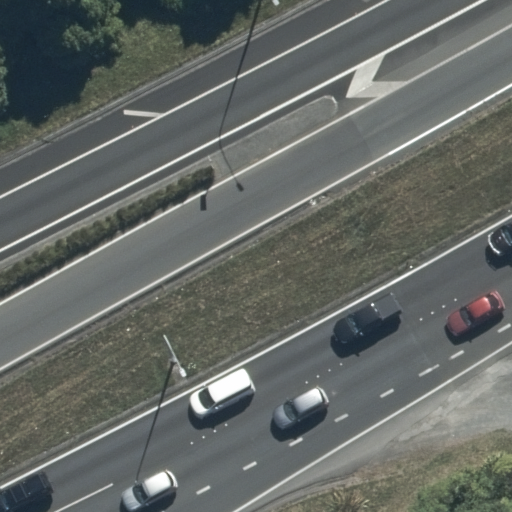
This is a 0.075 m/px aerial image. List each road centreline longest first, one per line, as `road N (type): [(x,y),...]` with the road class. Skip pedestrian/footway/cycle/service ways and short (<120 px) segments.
road 1 (trunk): [(0,337),(511,47)]
road 2 (trunk): [(0,220),(424,0)]
road 3 (trunk): [(511,266),(140,466)]
